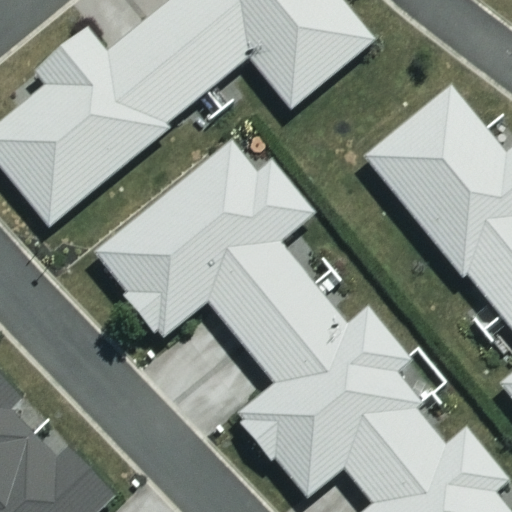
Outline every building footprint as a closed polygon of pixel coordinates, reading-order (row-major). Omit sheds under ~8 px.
[(175,0),(146,24),(206,97),(244,65),(288,119),(374,48),(334,0),(175,0)] [(0,126),(0,179),(44,234),(168,136),(164,131),(206,97),(146,24),(103,59),(84,37),(31,79),(42,93),(0,126)] [(462,282),(496,324),(511,310),(511,156),(504,163),(448,95),(361,165),(458,285),(462,282)] [(206,310),(239,351),(311,292),(277,250),(312,222),(270,169),(255,181),(230,150),(92,261),(124,301),(119,305),(149,342),(153,339),(160,347),(206,310)] [(306,508),(341,478),(415,418),(421,413),(394,380),(409,367),(367,315),(345,332),(311,292),(239,351),(272,391),(234,421),(240,428),(236,431),(267,469),(271,466),(306,508)] [(511,342),(511,378),(498,390),(511,406),(511,310),(496,324),(511,342)] [(0,469),(30,441),(9,419),(22,408),(0,385),(0,469)] [(415,418),(341,478),(368,511),(501,511),(493,502),(509,490),(465,435),(443,452),(415,418)] [(105,511),(114,503),(65,453),(53,465),(30,441),(0,469),(0,511),(105,511)]
